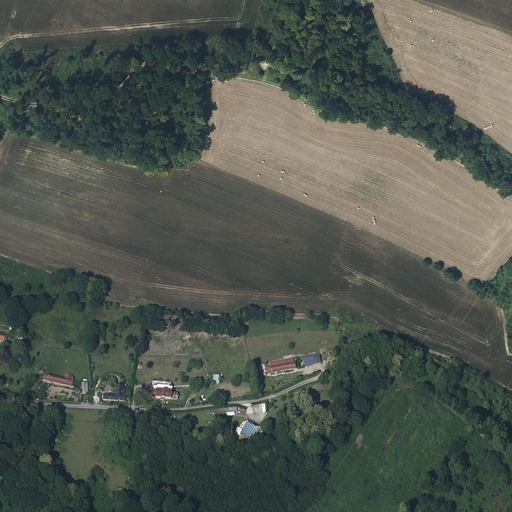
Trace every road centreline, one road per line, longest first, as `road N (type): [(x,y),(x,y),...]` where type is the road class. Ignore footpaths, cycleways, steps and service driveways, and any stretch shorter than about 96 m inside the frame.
road 1 (track): [(511,195),(379,117),(331,112),(272,83),(215,69),(141,64),(82,102),(0,94)]
road 2 (unclassified): [(0,395),(170,409),(263,398),(338,367)]
